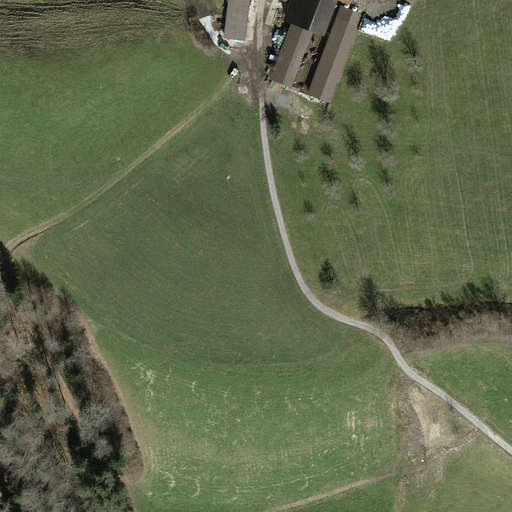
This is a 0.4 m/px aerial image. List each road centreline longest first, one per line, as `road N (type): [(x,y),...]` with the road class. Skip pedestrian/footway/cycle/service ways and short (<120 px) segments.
road 1 (track): [(260,49),(163,143),(78,208),(18,238),(0,259)]
road 2 (track): [(0,284),(124,482)]
